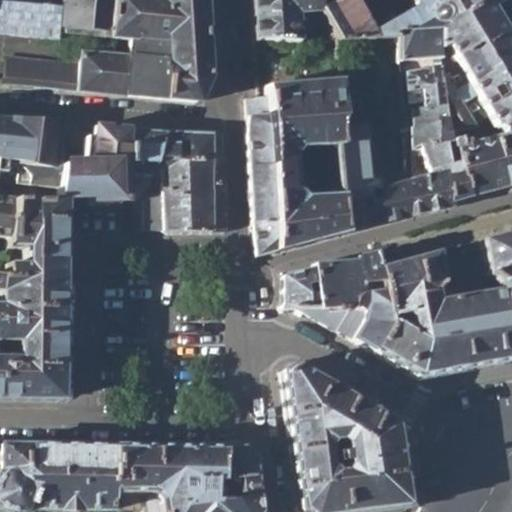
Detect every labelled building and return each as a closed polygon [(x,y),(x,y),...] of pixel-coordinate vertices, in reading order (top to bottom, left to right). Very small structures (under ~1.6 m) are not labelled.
[(58,5),(0,0),(0,30),(57,35),(58,5)] [(58,0),(58,5),(57,35),(108,40),(112,0),(58,0)] [(123,54),(75,50),(74,60),(72,92),(195,103),(210,75),(204,0),(112,0),(108,40),(124,40),(123,54)] [(247,0),(250,41),(290,42),(297,41),(295,17),(316,17),(318,15),(318,13),(315,0),(247,0)] [(479,0),(339,0),(318,13),(318,15),(316,17),(332,42),(394,47),(433,26),(480,0),(479,0)] [(511,54),(480,0),(433,26),(437,50),(437,60),(438,71),(443,111),(443,117),(447,137),(473,129),(469,122),(483,112),(494,129),(497,129),(500,137),(511,133),(511,54)] [(396,63),(431,60),(437,60),(437,50),(433,26),(394,47),(396,63)] [(250,41),(255,98),(262,98),(262,86),(293,84),(290,42),(250,41)] [(0,57),(0,85),(72,92),(74,60),(0,55),(0,57)] [(421,92),(423,112),(443,111),(438,71),(431,71),(403,73),(405,93),(421,92)] [(334,81),(293,84),(262,86),(262,98),(273,251),(342,233),(341,196),(302,197),(292,190),(291,157),(296,148),(338,147),(337,128),(334,81)] [(246,212),(252,258),(273,252),(273,251),(262,98),(255,98),(242,100),(242,144),(246,212)] [(410,112),(410,129),(433,123),(434,118),(443,117),(443,111),(423,112),(410,112)] [(402,180),(405,217),(448,210),(447,204),(455,202),(465,199),(457,163),(445,165),(442,144),(447,142),(447,137),(443,117),(434,118),(433,123),(410,129),(411,151),(419,151),(428,176),(402,180)] [(0,183),(55,189),(55,186),(55,174),(56,174),(58,164),(52,163),(54,157),(55,156),(55,150),(54,150),(56,132),(61,132),(62,124),(0,118),(0,183)] [(57,175),(55,186),(55,189),(54,200),(60,200),(86,199),(86,202),(127,200),(127,181),(126,131),(110,129),(62,124),(61,132),(58,164),(57,175)] [(341,196),(342,233),(405,217),(402,180),(378,187),(378,181),(373,176),(365,178),(362,127),(337,128),(338,147),(341,196)] [(158,231),(165,235),(214,235),(223,233),(222,182),(220,180),(218,136),(126,131),(127,181),(127,200),(140,200),(141,232),(158,231)] [(457,163),(465,199),(511,186),(511,133),(500,137),(458,147),(456,141),(447,142),(442,144),(445,165),(457,163)] [(55,189),(0,183),(0,196),(8,198),(54,200),(55,189)] [(0,235),(5,236),(8,198),(0,196),(0,235)] [(0,401),(56,402),(58,292),(60,200),(54,200),(8,198),(5,236),(5,247),(21,249),(19,264),(3,263),(3,275),(0,274),(0,401)] [(380,301),(383,318),(401,315),(405,337),(384,327),(369,352),(414,379),(511,360),(511,232),(477,243),(483,277),(485,279),(489,280),(493,283),(495,292),(432,304),(431,303),(430,290),(432,288),(437,286),(430,255),(376,270),(380,301)] [(311,268),(312,310),(380,301),(376,270),(373,254),(353,257),(353,262),(312,264),(311,268)] [(275,308),(276,312),(294,311),(312,310),(311,268),(279,277),(278,307),(275,308)] [(380,301),(312,310),(294,311),(369,352),(384,327),(383,318),(380,301)] [(366,511),(405,507),(393,422),(289,365),(275,373),(295,509),(298,511),(366,511)] [(119,511),(119,448),(0,445),(0,511),(119,511)] [(119,448),(119,511),(254,511),(253,501),(213,504),(210,481),(216,479),(216,449),(194,449),(119,448)] [(210,481),(213,504),(253,501),(248,459),(236,449),(216,449),(216,479),(210,481)]
